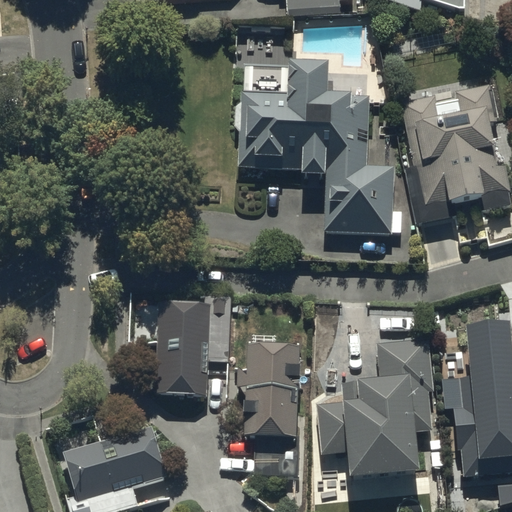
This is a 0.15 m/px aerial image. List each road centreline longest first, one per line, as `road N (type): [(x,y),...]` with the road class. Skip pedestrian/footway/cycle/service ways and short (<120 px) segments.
road 1 (unknown): [(74,257),(237,281),(388,290),(511,264)]
road 2 (residential): [(50,0),(72,228)]
road 3 (residential): [(72,228),(66,365),(38,395),(0,399)]
